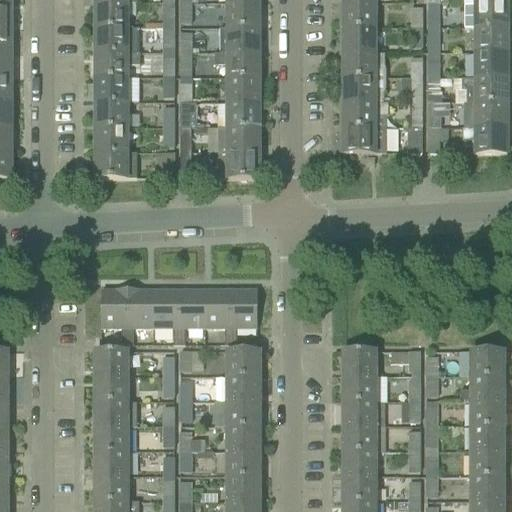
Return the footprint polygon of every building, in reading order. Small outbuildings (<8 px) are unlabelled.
[(185,8),(191,8),(190,0),(179,0),(180,6),(185,6),(185,8)] [(427,0),(428,5),(433,5),(433,9),(439,9),(438,0),(427,0)] [(433,5),(428,5),(428,32),(439,32),(439,9),(433,9),(433,5)] [(11,7),(0,6),(0,32),(11,32),(11,7)] [(191,27),(191,8),(185,8),(185,6),(180,6),(180,27),(191,27)] [(135,7),(95,7),(95,32),(126,32),(126,19),(135,19),(135,7)] [(174,34),(174,7),(163,7),(163,30),(168,30),(168,34),(174,34)] [(258,7),(227,7),(227,32),(258,32),(258,7)] [(374,7),(343,7),(343,19),(340,19),(340,31),(343,31),(343,32),(374,32),(374,7)] [(506,7),(475,7),(464,7),(464,32),(475,32),(506,32),(506,7)] [(411,12),(411,34),(416,34),(416,30),(422,30),(422,12),(411,12)] [(168,30),(163,30),(163,52),(174,52),(174,34),(168,34),(168,30)] [(422,52),(422,30),(416,30),(416,34),(411,34),(411,52),(422,52)] [(0,32),(0,57),(11,57),(11,32),(0,32)] [(95,32),(95,57),(126,57),(139,57),(139,32),(126,32),(95,32)] [(258,57),(258,32),(227,32),(219,32),(219,58),(227,58),(227,57),(258,57)] [(340,53),(340,57),(374,57),(374,32),(343,32),(343,34),(340,34),(340,45),(343,45),(343,53),(340,53)] [(439,32),(428,32),(428,55),(433,55),(433,59),(439,59),(439,32)] [(475,32),(475,57),(506,57),(506,32),(475,32)] [(185,59),(191,59),(191,37),(180,37),(180,55),(185,55),(185,59)] [(191,82),(191,59),(185,59),(185,55),(180,55),(180,82),(191,82)] [(433,55),(428,55),(428,77),(439,77),(439,59),(433,59),(433,55)] [(11,57),(0,57),(0,82),(11,82),(11,57)] [(139,57),(126,57),(95,57),(95,82),(126,82),(126,69),(139,69),(139,57)] [(227,57),(227,58),(219,58),(214,58),(214,69),(227,68),(227,82),(258,82),(258,57),(227,57)] [(374,57),(340,57),(340,62),(343,62),(343,69),(340,69),(340,81),(343,81),(343,82),(374,82),(374,68),(384,68),(384,58),(374,58),(374,57)] [(506,57),(475,57),(475,82),(506,82),(506,57)] [(168,84),(174,84),(174,62),(163,62),(163,80),(168,80),(168,84)] [(411,62),(411,84),(416,84),(416,80),(422,80),(422,62),(411,62)] [(168,80),(163,80),(163,102),(174,102),(174,84),(168,84),(168,80)] [(411,84),(411,102),(411,108),(422,108),(422,80),(416,80),(416,84),(411,84)] [(11,82),(0,82),(0,107),(11,107),(11,82)] [(95,82),(95,107),(126,107),(126,82),(95,82)] [(180,82),(180,105),(185,105),(185,109),(191,109),(191,107),(191,82),(180,82)] [(258,107),(258,82),(227,82),(227,107),(258,107)] [(374,82),(343,82),(343,84),(340,84),(340,95),(343,95),(343,103),(340,103),(340,108),(382,108),(382,98),(374,98),(374,82)] [(475,82),(475,83),(460,83),(460,94),(465,94),(465,108),(475,108),(506,108),(506,82),(475,82)] [(433,110),(439,110),(439,88),(428,88),(428,106),(433,106),(433,110)] [(196,107),(191,107),(191,109),(185,109),(185,105),(180,105),(180,132),(196,132),(196,107)] [(428,106),(428,128),(428,133),(439,133),(439,110),(433,110),(433,106),(428,106)] [(11,107),(0,107),(0,132),(11,132),(11,107)] [(95,107),(95,133),(126,133),(126,107),(95,107)] [(258,107),(227,107),(227,132),(227,133),(258,133),(258,107)] [(382,108),(340,108),(340,112),(343,112),(343,119),(340,119),(340,131),(343,131),(343,133),(374,133),(374,120),(387,120),(388,108),(382,108)] [(411,108),(411,132),(407,132),(407,133),(411,133),(411,135),(416,135),(416,131),(422,131),(422,108),(411,108)] [(475,126),(465,126),(465,133),(506,133),(506,108),(475,108),(475,126)] [(163,113),(163,131),(168,131),(168,135),(174,135),(174,113),(163,113)] [(174,153),(174,135),(168,135),(168,131),(163,131),(163,153),(174,153)] [(407,133),(407,158),(422,158),(422,131),(416,131),(416,135),(411,135),(411,133),(407,133)] [(0,132),(0,157),(11,158),(11,149),(12,149),(14,145),(14,132),(11,132),(0,132)] [(258,158),(258,133),(227,133),(227,132),(217,132),(217,157),(227,157),(227,158),(233,158),(258,158)] [(126,133),(95,133),(95,158),(126,158),(126,157),(126,133)] [(374,133),(343,133),(343,153),(340,153),(340,158),(386,158),(386,133),(374,133)] [(428,133),(428,153),(428,156),(439,156),(439,133),(428,133)] [(465,133),(462,133),(462,144),(475,144),(475,158),(506,158),(506,133),(465,133)] [(185,162),(191,162),(191,138),(180,138),(180,158),(185,158),(185,162)] [(11,158),(0,157),(0,182),(11,183),(11,158)] [(95,158),(95,183),(136,183),(136,157),(126,157),(126,158),(95,158)] [(227,158),(227,157),(217,157),(217,183),(258,183),(258,158),(233,158),(227,158)] [(163,158),(163,174),(155,174),(155,183),(174,183),(174,158),(163,158)] [(191,183),(191,162),(185,162),(185,158),(180,158),(180,183),(191,183)] [(127,293),(115,293),(115,294),(101,294),(101,333),(121,333),(127,333),(127,293)] [(127,333),(121,333),(121,340),(133,340),(133,333),(153,333),(153,294),(139,294),(139,293),(127,293),(127,333)] [(179,294),(153,294),(153,333),(173,333),(179,333),(179,294)] [(179,333),(173,333),(173,340),(185,340),(185,333),(204,333),(204,294),(179,294),(179,333)] [(204,294),(204,333),(224,333),(230,333),(230,294),(204,294)] [(224,333),(224,340),(236,340),(236,333),(257,333),(257,294),(230,294),(230,333),(224,333)] [(121,340),(121,350),(127,350),(133,350),(133,340),(121,340)] [(185,340),(173,340),(173,350),(179,350),(185,350),(185,340)] [(236,340),(224,340),(224,350),(230,350),(236,350),(236,340)] [(95,356),(95,382),(126,382),(126,356),(95,356)] [(182,376),(191,376),(191,356),(182,356),(182,376)] [(258,382),(258,356),(227,356),(227,382),(258,382)] [(374,382),(374,357),(374,356),(343,356),(343,382),(374,382)] [(410,382),(420,382),(420,356),(409,356),(409,376),(410,376),(410,382)] [(471,356),(471,381),(502,382),(502,356),(471,356)] [(431,382),(437,383),(437,360),(426,361),(426,379),(431,378),(431,382)] [(168,383),(174,383),(174,361),(163,361),(163,380),(168,380),(168,383)] [(431,378),(426,379),(426,401),(437,401),(437,383),(431,382),(431,378)] [(174,401),(174,383),(168,383),(168,380),(163,380),(163,401),(174,401)] [(471,381),(471,395),(459,395),(459,406),(471,406),(502,407),(502,382),(471,381)] [(95,382),(95,407),(126,407),(126,382),(95,382)] [(227,382),(227,407),(258,407),(258,382),(227,382)] [(343,382),(343,407),(374,407),(374,382),(343,382)] [(409,386),(409,404),(414,404),(414,408),(420,408),(420,382),(410,382),(410,386),(409,386)] [(186,408),(191,408),(191,386),(182,386),(181,404),(186,404),(186,408)] [(186,404),(181,404),(181,426),(191,426),(191,408),(186,408),(186,404)] [(420,426),(420,408),(414,408),(414,404),(409,404),(409,426),(420,426)] [(471,406),(471,431),(502,431),(502,407),(471,406)] [(95,407),(95,431),(126,431),(126,407),(95,407)] [(258,407),(227,407),(227,432),(258,432),(258,407)] [(343,407),(343,431),(374,432),(374,407),(343,407)] [(163,411),(163,430),(168,430),(168,433),(174,433),(174,411),(163,411)] [(426,411),(426,429),(431,429),(431,433),(437,433),(437,411),(426,411)] [(431,429),(426,429),(426,451),(437,451),(437,433),(431,433),(431,429)] [(168,430),(163,430),(163,451),(174,451),(174,433),(168,433),(168,430)] [(126,431),(95,431),(95,456),(126,456),(126,431)] [(343,431),(343,456),(374,456),(384,456),(384,432),(374,432),(343,431)] [(471,431),(471,456),(502,456),(502,431),(471,431)] [(227,432),(227,457),(258,456),(258,432),(227,432)] [(187,458),(192,458),(192,436),(181,436),(181,454),(187,454),(187,458)] [(414,458),(420,458),(420,436),(409,436),(409,454),(414,454),(414,458)] [(187,454),(181,454),(181,476),(191,476),(192,458),(187,458),(187,454)] [(414,454),(409,454),(409,476),(420,476),(420,458),(414,458),(414,454)] [(95,456),(95,481),(126,481),(126,456),(95,456)] [(227,457),(227,481),(258,481),(258,456),(227,457)] [(374,456),(343,456),(343,481),(374,481),(374,456)] [(471,456),(471,481),(502,481),(502,456),(471,456)] [(168,483),(174,483),(174,461),(163,461),(163,480),(168,480),(168,483)] [(426,461),(426,479),(431,479),(431,483),(437,483),(437,461),(426,461)] [(437,501),(437,483),(431,483),(431,479),(426,479),(426,501),(437,501)] [(174,501),(174,483),(168,483),(168,480),(163,480),(163,501),(174,501)] [(126,481),(95,481),(95,506),(126,506),(126,481)] [(227,481),(227,506),(258,506),(258,481),(227,481)] [(374,481),(343,481),(343,506),(374,506),(374,481)] [(471,481),(471,506),(502,506),(502,481),(471,481)] [(180,486),(180,504),(186,504),(186,508),(191,508),(191,486),(180,486)] [(414,508),(420,508),(420,486),(409,486),(409,504),(414,504),(414,508)]
